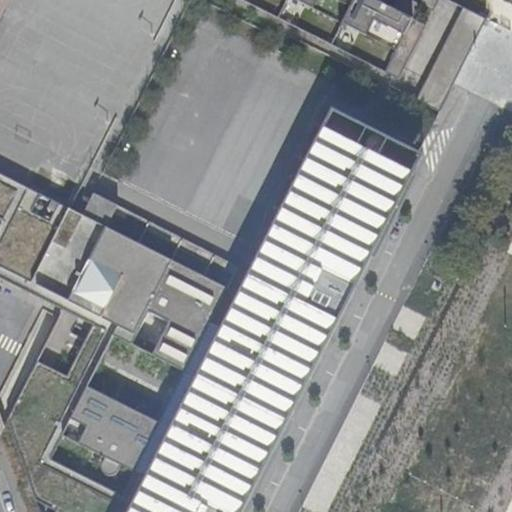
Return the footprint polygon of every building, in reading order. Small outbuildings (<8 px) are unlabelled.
[(242,0),(400,78),(427,25),(414,18),(421,5),(411,0),(242,0)] [(486,17),(463,6),(427,78),(450,89),(486,17)] [(231,511),(403,166),(311,120),(228,286),(194,269),(201,256),(167,239),(160,253),(34,190),(16,226),(26,231),(16,251),(46,266),(32,294),(81,318),(11,458),(30,511),(231,511)] [(403,166),(231,511),(239,511),(410,169),(403,166)] [(385,393),(331,511),(375,511),(421,409),(385,393)]
